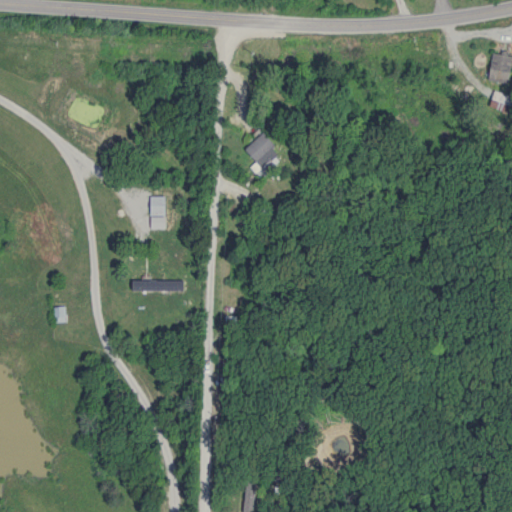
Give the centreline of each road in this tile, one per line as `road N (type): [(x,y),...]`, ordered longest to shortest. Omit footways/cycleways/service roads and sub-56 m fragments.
road 1 (tertiary): [(0,2),(313,25),(438,18),(511,4)]
road 2 (residential): [(231,20),(219,64),(202,511)]
